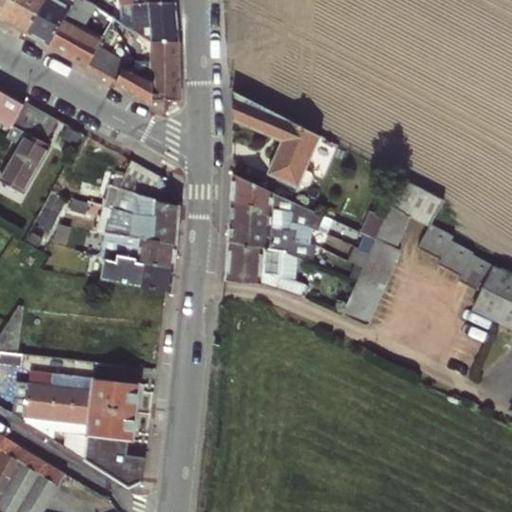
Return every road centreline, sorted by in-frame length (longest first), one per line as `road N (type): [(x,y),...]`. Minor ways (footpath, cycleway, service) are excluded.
road 1 (residential): [(0,52),(202,161)]
road 2 (residential): [(408,356),(271,294),(195,287)]
road 3 (tertiary): [(173,511),(195,287)]
road 4 (residential): [(0,420),(145,511)]
road 5 (tertiary): [(202,161),(197,0)]
road 6 (tertiary): [(195,287),(202,161)]
